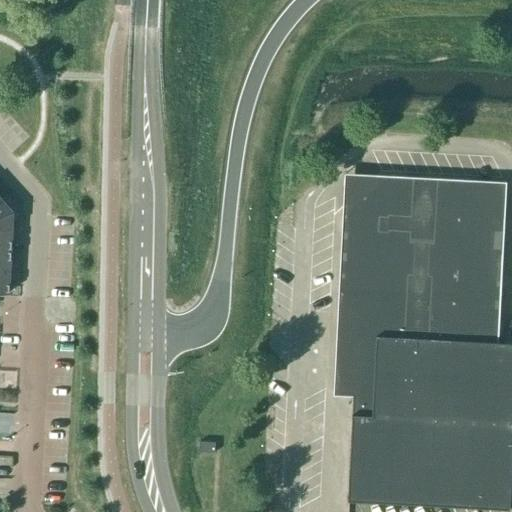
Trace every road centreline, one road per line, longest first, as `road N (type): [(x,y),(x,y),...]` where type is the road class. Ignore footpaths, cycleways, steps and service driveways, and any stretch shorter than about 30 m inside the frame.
road 1 (trunk): [(158,330),(183,330),(210,316),(248,100),(271,44),(306,0)]
road 2 (residential): [(0,164),(37,209),(35,511)]
road 3 (tertiary): [(144,78),(137,92),(133,330)]
road 4 (tertiary): [(158,330),(160,194),(144,78)]
road 5 (tertiary): [(133,330),(132,457),(147,511)]
road 6 (tertiary): [(171,511),(157,445),(158,330)]
